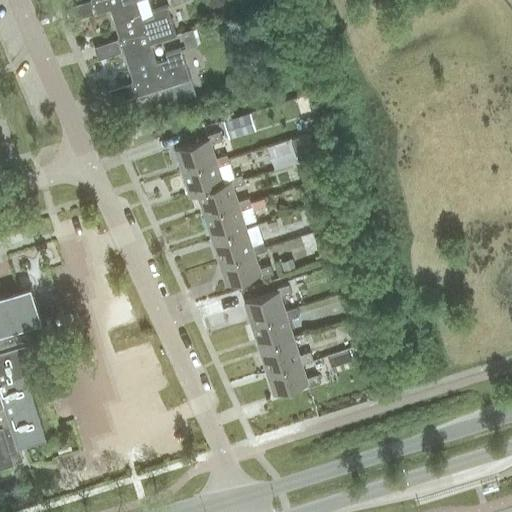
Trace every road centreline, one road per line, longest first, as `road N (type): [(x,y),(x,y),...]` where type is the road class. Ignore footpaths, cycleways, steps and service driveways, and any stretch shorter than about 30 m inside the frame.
road 1 (residential): [(235,499),(225,461),(87,167)]
road 2 (tertiary): [(511,416),(235,499)]
road 3 (tertiary): [(312,511),(511,449)]
road 4 (residential): [(87,167),(18,0)]
